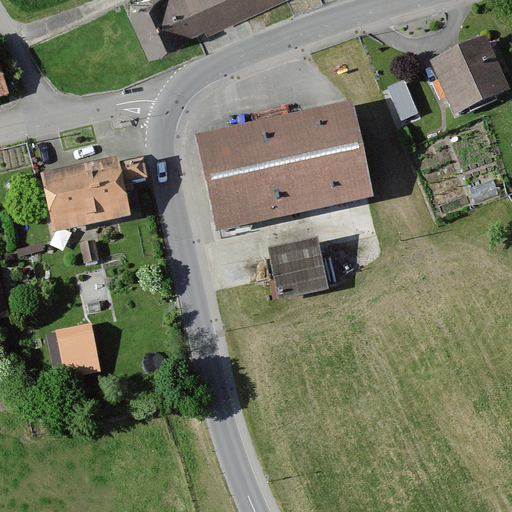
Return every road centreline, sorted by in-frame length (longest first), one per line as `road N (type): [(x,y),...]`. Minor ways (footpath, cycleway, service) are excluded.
road 1 (tertiary): [(170,102),(159,138),(168,195),(215,405),(255,511)]
road 2 (tertiary): [(402,0),(213,65),(170,102)]
road 3 (residential): [(170,102),(133,101),(0,133)]
